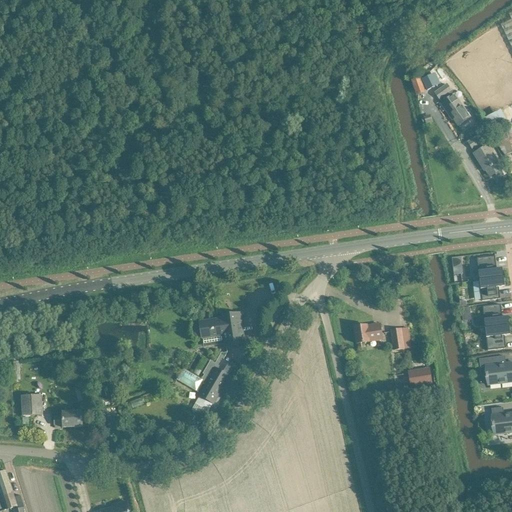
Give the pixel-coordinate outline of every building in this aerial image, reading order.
[(511,13),(508,15),(511,21),(501,26),(511,49),(511,13)] [(431,75),(421,80),(427,90),(436,86),(431,75)] [(420,78),(412,81),(417,95),(425,92),(420,78)] [(447,85),(443,88),(435,93),(439,99),(441,98),(444,102),(441,104),(450,116),(451,115),(458,126),(470,118),(454,95),(447,100),(444,96),(451,91),(447,85)] [(430,115),(423,116),(425,124),(432,122),(430,115)] [(480,135),(477,137),(468,143),(475,153),(474,154),(482,167),(483,166),(490,177),(502,170),(496,161),(480,135)] [(495,257),(477,259),(479,281),(503,278),(502,268),(496,269),(495,257)] [(461,266),(453,267),(454,276),(462,275),(461,266)] [(503,278),(479,281),(479,282),(482,301),(482,302),(500,300),(499,288),(505,287),(503,278)] [(501,305),(482,307),(485,329),(509,326),(508,318),(502,318),(501,305)] [(201,322),(201,323),(199,323),(197,324),(195,324),(194,325),(193,327),(192,329),(192,331),(192,333),(192,334),(193,336),(195,337),(197,338),(199,339),(203,339),(204,346),(224,343),(224,347),(244,344),(240,315),(220,318),(220,319),(201,322)] [(382,340),(382,335),(380,325),(373,326),(373,327),(367,328),(367,326),(354,328),(357,344),(369,342),(382,340)] [(509,326),(485,329),(488,351),(506,349),(504,336),(510,335),(509,326)] [(402,331),(391,332),(394,351),(405,349),(402,331)] [(183,369),(177,380),(201,394),(193,408),(201,415),(205,409),(208,411),(212,406),(229,377),(228,376),(218,370),(228,353),(221,354),(215,364),(211,362),(203,374),(205,375),(202,380),(183,369)] [(495,358),(479,360),(480,368),(486,368),(487,374),(485,375),(486,379),(487,378),(488,386),(511,382),(511,363),(496,366),(495,358)] [(433,382),(443,382),(442,361),(432,361),(433,382)] [(431,369),(409,373),(411,386),(433,383),(431,369)] [(74,389),(78,404),(87,401),(83,387),(74,389)] [(43,416),(43,406),(42,396),(22,396),(22,416),(43,416)] [(503,408),(491,409),(493,424),(492,424),(492,428),(494,428),(494,435),(511,433),(511,413),(504,415),(503,408)] [(83,427),(82,417),(82,412),(62,413),(63,417),(54,418),(54,426),(63,425),(63,428),(83,427)] [(0,490),(2,498),(2,497),(6,510),(16,508),(16,510),(14,510),(14,511),(23,511),(23,509),(20,496),(13,498),(12,494),(13,494),(9,481),(6,471),(0,473),(0,490)] [(128,511),(129,511),(126,502),(118,504),(118,507),(103,511),(128,511)]
